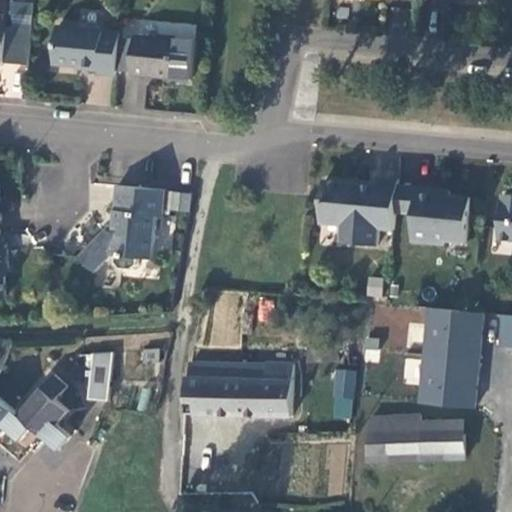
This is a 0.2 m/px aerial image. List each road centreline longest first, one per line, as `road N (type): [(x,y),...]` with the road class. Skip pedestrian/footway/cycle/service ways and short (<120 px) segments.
road 1 (residential): [(300,133),(211,141),(0,128)]
road 2 (residential): [(511,62),(308,42),(300,133)]
road 3 (residential): [(183,321),(170,399),(174,500),(242,511)]
road 4 (residential): [(300,133),(511,151)]
